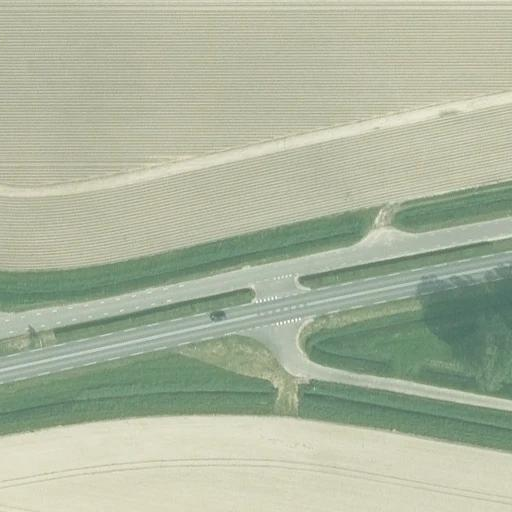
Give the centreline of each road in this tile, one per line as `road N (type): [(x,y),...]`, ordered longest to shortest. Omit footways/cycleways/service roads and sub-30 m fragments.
road 1 (secondary): [(0,371),(511,266)]
road 2 (unclassified): [(511,227),(0,330)]
road 3 (track): [(511,405),(293,366),(264,274)]
